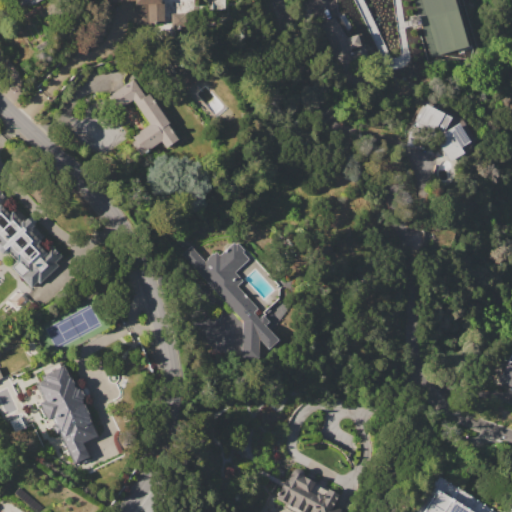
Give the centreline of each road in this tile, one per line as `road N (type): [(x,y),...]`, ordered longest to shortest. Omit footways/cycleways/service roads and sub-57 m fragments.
road 1 (residential): [(278,0),(316,96),(398,217),(411,259),(420,381),(453,414),(511,441)]
road 2 (residential): [(0,102),(107,208),(152,286),(168,352),(170,417),(122,511)]
